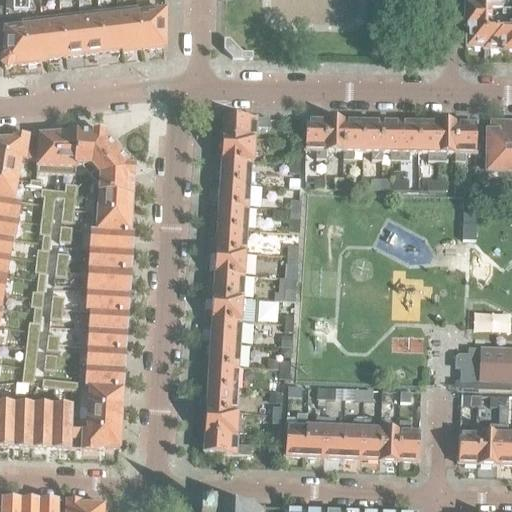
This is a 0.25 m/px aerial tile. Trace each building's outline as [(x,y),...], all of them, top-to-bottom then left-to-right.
[(20,0),(21,12),(29,12),(28,0),(20,0)] [(502,10),(503,2),(511,2),(511,0),(465,0),(466,6),(468,8),(466,8),(466,9),(490,10),(502,10)] [(137,9),(116,12),(121,53),(122,55),(143,53),(138,17),(137,9)] [(466,9),(465,29),(467,29),(466,49),(469,49),(484,49),(484,51),(484,49),(485,49),(485,33),(492,33),(498,28),(498,27),(503,22),(498,17),(490,23),(490,10),(466,9)] [(116,12),(98,14),(103,56),(121,53),(116,12)] [(484,49),(484,51),(500,51),(500,52),(511,52),(511,13),(508,17),(511,17),(511,30),(503,22),(498,27),(498,28),(492,33),(485,33),(485,49),(484,49)] [(98,14),(79,16),(84,58),(103,56),(98,14)] [(165,14),(138,17),(143,53),(164,50),(165,14)] [(79,16),(61,18),(66,60),(84,58),(79,16)] [(61,18),(42,20),(47,62),(66,60),(61,18)] [(42,20),(21,23),(22,31),(26,67),(47,64),(47,62),(42,20)] [(1,65),(0,67),(1,68),(1,70),(2,71),(3,72),(5,73),(6,73),(8,73),(9,72),(11,71),(12,70),(13,68),(26,67),(22,31),(5,33),(4,61),(3,62),(2,63),(1,64),(1,65)] [(229,42),(224,42),(224,53),(232,61),(252,61),(252,56),(242,56),(229,42)] [(222,140),(255,142),(256,132),(269,132),(270,122),(223,121),(222,140)] [(289,123),(289,124),(289,134),(300,134),(300,123),(289,123)] [(344,156),(345,124),(345,123),(325,123),(325,124),(325,155),(326,155),(343,156),(344,156)] [(325,155),(325,124),(305,124),(305,154),(316,154),(316,164),(325,164),(326,155),(325,155)] [(344,156),(343,156),(343,164),(352,164),(353,156),(362,156),(362,124),(345,124),(344,156)] [(382,125),(362,124),(362,156),(371,156),(371,164),(382,165),(382,156),(382,125)] [(400,125),(382,125),(382,156),(390,156),(390,165),(399,165),(400,125)] [(419,125),(400,125),(399,165),(409,165),(409,157),(418,157),(419,125)] [(436,166),(437,126),(419,125),(418,157),(427,158),(427,165),(436,166)] [(456,157),(456,126),(456,125),(437,125),(437,126),(436,166),(446,166),(446,157),(455,157),(456,157)] [(511,125),(492,125),(492,134),(488,134),(487,174),(511,173),(511,125)] [(456,157),(455,157),(455,166),(464,166),(465,156),(475,157),(475,126),(456,126),(456,157)] [(55,170),(55,178),(74,180),(75,170),(76,170),(77,135),(57,137),(55,170)] [(77,135),(76,170),(82,170),(90,170),(98,181),(98,188),(98,189),(98,196),(93,196),(132,199),(133,183),(135,181),(136,172),(134,171),(129,170),(104,141),(104,137),(102,135),(94,135),(91,137),(77,135)] [(37,153),(36,163),(37,164),(36,177),(55,178),(55,170),(57,137),(39,138),(38,154),(37,153)] [(0,143),(0,157),(21,161),(36,163),(37,153),(26,153),(29,138),(13,139),(13,142),(0,143)] [(255,142),(222,140),(221,140),(220,163),(221,163),(250,166),(253,166),(254,143),(255,143),(255,142)] [(0,157),(0,180),(17,183),(19,170),(21,161),(0,157)] [(299,177),(300,159),(289,159),(289,177),(299,177)] [(221,163),(220,186),(249,188),(250,166),(221,163)] [(399,194),(400,183),(400,174),(394,174),(394,183),(391,183),(391,182),(381,181),(381,183),(381,194),(399,194)] [(0,180),(0,202),(14,204),(14,203),(17,183),(0,180)] [(314,182),(314,193),(324,193),(324,182),(314,182)] [(343,193),(343,183),(334,182),(334,193),(343,193)] [(352,183),(343,183),(343,193),(352,193),(352,183)] [(381,194),(381,183),(371,183),(370,193),(381,194)] [(408,183),(400,183),(399,194),(408,194),(408,183)] [(436,194),(436,184),(427,183),(427,194),(436,194)] [(30,184),(29,191),(41,193),(42,185),(30,184)] [(445,184),(436,184),(436,194),(445,194),(445,184)] [(220,186),(218,209),(248,211),(249,188),(220,186)] [(65,188),(64,195),(76,197),(77,189),(65,188)] [(474,190),(464,189),(463,200),(474,200),(474,190)] [(41,193),(40,200),(43,201),(52,202),(53,194),(41,193)] [(53,194),(52,202),(55,202),(63,203),(64,195),(56,194),(53,194)] [(64,195),(63,203),(75,205),(76,197),(64,195)] [(93,196),(92,215),(131,218),(132,199),(93,196)] [(43,201),(42,208),(54,210),(55,202),(52,202),(43,201)] [(0,221),(17,224),(20,204),(14,203),(14,204),(0,202),(0,221)] [(63,203),(62,211),(74,212),(75,205),(63,203)] [(301,205),(299,204),(290,204),(290,214),(289,222),(300,223),(301,205)] [(42,208),(41,216),(53,217),(54,210),(42,208)] [(218,209),(217,232),(247,234),(248,211),(218,209)] [(62,211),(61,218),(73,220),(74,212),(62,211)] [(289,222),(290,214),(272,212),(272,221),(289,222)] [(92,215),(90,234),(131,236),(131,218),(92,215)] [(41,216),(40,223),(52,225),(53,217),(41,216)] [(61,218),(61,226),(72,227),(73,220),(61,218)] [(0,221),(0,240),(12,242),(14,243),(15,234),(17,224),(0,221)] [(40,223),(40,231),(51,232),(52,225),(40,223)] [(60,230),(59,238),(71,239),(72,232),(60,230)] [(40,231),(39,238),(43,239),(50,240),(51,232),(40,231)] [(217,232),(216,255),(245,256),(247,234),(217,232)] [(90,237),(89,253),(131,255),(132,236),(131,236),(90,234),(90,237)] [(298,244),(299,237),(289,236),(289,244),(298,244)] [(59,238),(58,246),(70,247),(71,239),(59,238)] [(0,259),(9,261),(12,242),(0,240),(0,259)] [(288,249),(287,258),(297,259),(298,250),(288,249)] [(89,253),(88,271),(130,274),(131,255),(89,253)] [(37,254),(36,261),(48,263),(49,255),(41,254),(37,254)] [(245,256),(216,255),(215,255),(214,278),(215,278),(244,280),(245,256)] [(57,257),(56,265),(68,266),(69,259),(57,257)] [(297,259),(287,258),(286,267),(297,268),(297,259)] [(0,259),(0,277),(6,279),(9,264),(9,261),(0,259)] [(36,261),(35,269),(47,270),(48,263),(36,261)] [(56,265),(55,272),(67,274),(68,266),(56,265)] [(286,267),(286,282),(296,282),(297,268),(286,267)] [(35,269),(34,276),(38,277),(46,278),(47,270),(35,269)] [(87,289),(86,295),(129,297),(129,292),(130,274),(88,271),(88,279),(87,289)] [(55,272),(54,280),(66,281),(67,274),(55,272)] [(244,280),(215,278),(213,300),(243,302),(244,280)] [(285,292),(286,282),(280,281),(278,297),(274,297),(274,305),(295,306),(296,293),(285,292)] [(296,282),(286,282),(285,292),(296,293),(296,282)] [(86,295),(85,314),(89,315),(90,314),(127,316),(129,297),(86,295)] [(32,296),(31,303),(43,305),(44,297),(36,296),(32,296)] [(52,300),(51,307),(63,309),(64,301),(52,300)] [(243,302),(213,300),(212,300),(211,324),(212,324),(241,326),(243,302)] [(31,303),(30,311),(34,311),(42,312),(43,305),(31,303)] [(51,307),(50,315),(62,316),(63,309),(51,307)] [(89,325),(88,333),(126,335),(127,316),(90,314),(89,315),(89,318),(89,325)] [(50,315),(49,322),(61,324),(62,316),(50,315)] [(293,336),(294,320),(285,319),(284,336),(293,336)] [(241,326),(212,324),(211,346),(240,348),(241,326)] [(28,326),(28,334),(39,335),(40,328),(32,327),(28,326)] [(88,333),(87,352),(125,354),(126,335),(88,333)] [(28,334),(27,341),(39,343),(39,335),(28,334)] [(48,339),(47,347),(58,348),(59,340),(48,339)] [(290,340),(281,339),(280,349),(290,350),(290,340)] [(27,341),(26,349),(38,350),(39,343),(27,341)] [(211,346),(209,369),(239,370),(240,348),(211,346)] [(47,347),(46,354),(58,356),(58,348),(47,347)] [(26,349),(25,356),(37,358),(38,350),(26,349)] [(289,360),(290,350),(280,349),(280,359),(289,360)] [(86,364),(86,371),(124,373),(125,354),(87,352),(86,364)] [(455,385),(454,392),(511,394),(511,353),(468,352),(468,358),(458,357),(455,361),(454,373),(460,373),(459,385),(455,385)] [(25,356),(24,364),(36,365),(37,358),(25,356)] [(45,359),(44,366),(56,368),(57,360),(45,359)] [(278,373),(278,364),(267,363),(266,372),(278,373)] [(24,364),(23,372),(35,373),(36,365),(24,364)] [(289,383),(290,365),(280,365),(278,382),(289,383)] [(44,366),(43,374),(55,375),(56,368),(44,366)] [(239,370),(209,369),(208,391),(238,393),(239,370)] [(86,371),(85,390),(89,390),(123,392),(124,373),(86,371)] [(23,372),(22,379),(34,381),(35,373),(23,372)] [(22,379),(21,387),(33,388),(34,381),(22,379)] [(42,389),(42,391),(53,392),(54,384),(42,383),(42,389)] [(54,384),(53,392),(65,393),(66,385),(54,384)] [(66,385),(65,393),(76,394),(77,386),(66,385)] [(88,403),(87,412),(122,414),(123,392),(89,390),(88,403)] [(298,404),(298,391),(288,390),(288,403),(298,404)] [(238,393),(208,391),(207,414),(236,415),(238,393)] [(326,403),(326,392),(317,392),(317,403),(326,403)] [(335,404),(335,393),(326,392),(326,403),(335,404)] [(363,404),(363,394),(354,393),(354,404),(363,404)] [(372,405),(372,394),(363,394),(363,404),(372,405)] [(391,406),(392,395),(381,395),(380,424),(389,424),(390,406),(391,406)] [(400,406),(410,406),(410,396),(400,395),(400,406)] [(281,405),(282,397),(271,396),(271,405),(281,405)] [(481,400),(470,399),(470,410),(480,410),(481,400)] [(498,411),(499,400),(490,400),(489,410),(498,411)] [(507,411),(508,401),(499,400),(498,411),(507,411)] [(0,449),(7,450),(13,450),(15,407),(0,406),(0,449)] [(15,407),(13,450),(18,450),(32,451),(34,408),(27,407),(15,407)] [(34,408),(32,451),(46,451),(51,452),(53,408),(52,408),(34,408)] [(53,408),(51,452),(58,452),(70,452),(71,442),(71,432),(70,432),(71,417),(71,409),(53,408)] [(280,428),(281,410),(272,410),(271,427),(280,428)] [(86,433),(86,434),(120,436),(122,414),(87,412),(86,433)] [(238,415),(236,415),(207,414),(206,414),(205,437),(206,437),(237,439),(238,415)] [(302,460),(304,428),(304,417),(297,417),(297,420),(287,420),(286,429),(285,459),(302,460)] [(304,428),(302,460),(323,461),(325,421),(316,421),(315,429),(304,428)] [(334,422),(325,421),(323,461),(342,462),(343,430),(334,430),(334,422)] [(343,430),(342,462),(360,463),(361,423),(353,423),(353,430),(343,430)] [(361,423),(360,463),(379,463),(380,432),(372,431),(372,423),(361,423)] [(380,432),(379,463),(379,464),(398,465),(398,464),(399,433),(390,433),(390,424),(389,424),(380,424),(380,432)] [(418,465),(419,435),(409,434),(409,425),(399,425),(399,433),(398,464),(418,465)] [(478,436),(480,436),(480,428),(470,427),(470,437),(459,436),(458,466),(477,467),(478,436)] [(478,436),(477,467),(477,468),(497,469),(497,468),(498,428),(489,428),(488,436),(480,436),(478,436)] [(507,429),(498,428),(497,468),(511,468),(511,435),(507,435),(507,429)] [(71,432),(71,442),(82,443),(81,453),(96,453),(97,450),(117,451),(119,451),(120,436),(86,434),(86,433),(78,433),(71,432)] [(237,439),(206,437),(205,456),(250,459),(250,449),(236,449),(237,439)] [(71,442),(70,452),(77,452),(81,453),(82,443),(71,442)] [(278,461),(278,450),(268,450),(267,460),(278,461)] [(20,511),(21,502),(2,502),(2,509),(1,511),(20,511)] [(21,502),(20,511),(38,511),(39,503),(21,502)] [(39,503),(38,511),(57,511),(58,504),(39,503)]
